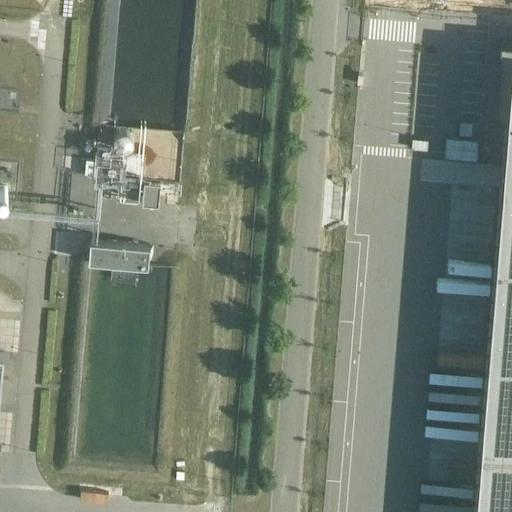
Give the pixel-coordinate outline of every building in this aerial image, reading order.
[(511,511),(511,38),(499,38),(493,113),(493,114),(506,115),(505,132),(490,311),(473,511),(511,511)] [(112,139),(112,141),(113,143),(113,144),(114,145),(115,147),(116,148),(117,148),(119,149),(120,150),(122,150),(124,150),(126,150),(128,149),(129,148),(130,147),(132,145),(132,144),(133,143),(133,141),(133,139),(133,137),(132,135),(131,133),(129,132),(128,131),(126,130),(125,129),(122,129),(120,130),(118,130),(116,132),(115,133),(114,135),(113,136),(113,137),(112,139)] [(160,182),(144,181),(142,203),(158,204),(160,182)] [(149,244),(89,239),(87,260),(147,266),(149,244)] [(313,369),(302,368),(301,425),(313,425),(313,369)] [(294,497),(305,497),(307,441),(296,440),(294,497)]
